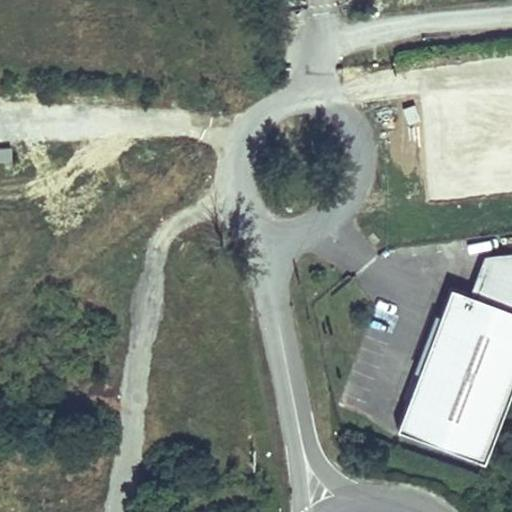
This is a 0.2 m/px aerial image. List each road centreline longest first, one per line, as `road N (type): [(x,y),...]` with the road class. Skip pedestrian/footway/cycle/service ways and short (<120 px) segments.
road 1 (unclassified): [(272,232),(297,234),(326,223),(350,188),(355,149),(337,111),(282,105),(245,139),(236,168),(250,215)]
road 2 (unclassified): [(300,441),(266,271),(272,232)]
